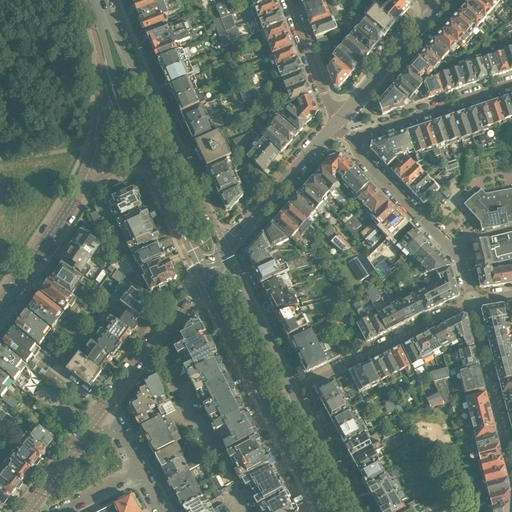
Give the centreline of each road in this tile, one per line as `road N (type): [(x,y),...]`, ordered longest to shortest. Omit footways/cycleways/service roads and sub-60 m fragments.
road 1 (primary): [(220,255),(133,67)]
road 2 (residential): [(471,300),(290,392)]
road 3 (residential): [(220,255),(333,122)]
road 4 (residential): [(351,139),(511,83)]
road 5 (residential): [(102,411),(203,279)]
road 6 (residential): [(471,300),(511,458)]
road 7 (track): [(6,0),(11,158)]
road 8 (primary): [(290,392),(220,255)]
road 9 (residential): [(333,122),(433,11)]
road 10 (secondary): [(0,307),(82,184)]
road 11 (residential): [(446,244),(351,139)]
road 12 (primary): [(203,279),(266,405)]
road 13 (track): [(134,163),(78,148),(0,158)]
road 14 (primary): [(354,511),(290,392)]
road 15 (primary): [(145,158),(203,279)]
road 16 (residential): [(333,122),(287,0)]
road 17 (residential): [(26,511),(102,411)]
road 18 (primary): [(266,405),(324,511)]
